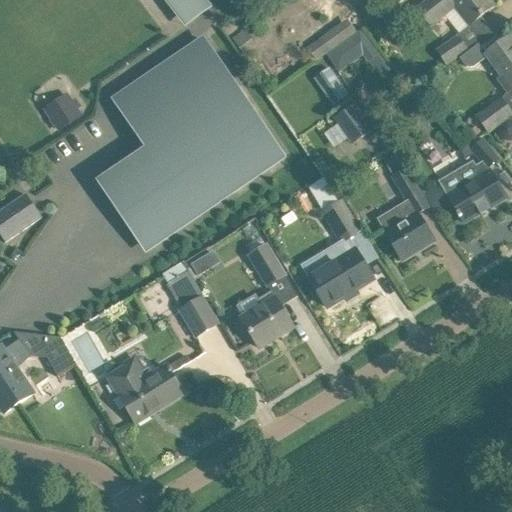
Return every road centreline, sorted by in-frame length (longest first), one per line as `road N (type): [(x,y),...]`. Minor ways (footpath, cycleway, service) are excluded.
road 1 (tertiary): [(143,511),(511,285)]
road 2 (unclassified): [(0,448),(89,468),(134,511)]
